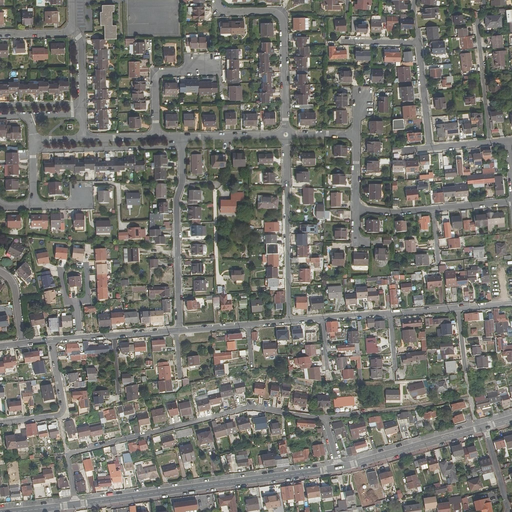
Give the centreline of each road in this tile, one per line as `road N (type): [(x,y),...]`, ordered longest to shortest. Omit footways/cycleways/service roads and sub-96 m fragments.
road 1 (residential): [(324,417),(248,408),(66,454),(76,504)]
road 2 (primary): [(76,504),(338,468)]
road 3 (residential): [(178,330),(181,137)]
road 4 (residential): [(285,135),(284,22),(271,11),(225,13),(217,0)]
road 5 (residential): [(289,321),(285,135)]
road 6 (primary): [(338,468),(485,426)]
road 7 (residential): [(51,340),(63,411),(0,423)]
road 8 (residential): [(489,143),(477,22)]
